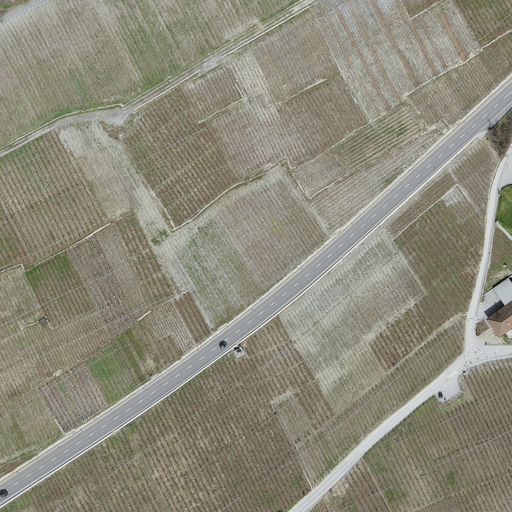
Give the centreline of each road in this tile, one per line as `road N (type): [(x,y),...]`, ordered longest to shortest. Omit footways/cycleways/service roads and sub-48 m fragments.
road 1 (tertiary): [(0,495),(277,301),(511,91)]
road 2 (track): [(321,0),(120,115),(75,120),(0,156)]
road 3 (unclassified): [(288,511),(474,354)]
road 4 (unclassified): [(474,354),(470,325),(492,193),(511,150)]
